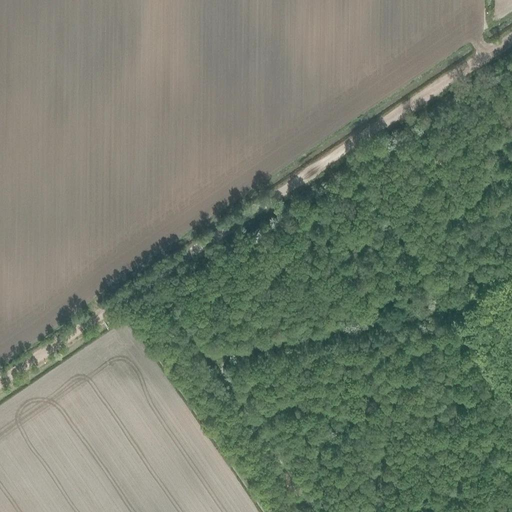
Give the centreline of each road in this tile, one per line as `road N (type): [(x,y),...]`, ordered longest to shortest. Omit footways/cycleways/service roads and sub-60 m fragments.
road 1 (track): [(511,39),(160,277)]
road 2 (track): [(160,277),(0,385)]
